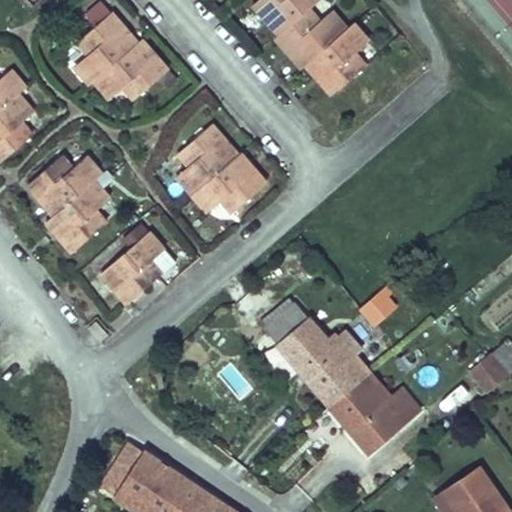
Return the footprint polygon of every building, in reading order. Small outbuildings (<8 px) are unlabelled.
[(278,50),(291,64),(296,60),(310,76),(313,74),(326,89),(321,94),(334,109),(370,78),(358,65),(368,56),(352,39),(349,42),(346,44),(331,27),(324,32),(314,20),(328,8),(320,0),(276,0),(258,16),(270,29),(273,27),(287,43),(284,45),(278,50)] [(154,74),(139,56),(135,60),(120,42),(127,37),(114,21),(78,52),(90,65),(80,73),(96,93),(100,90),(113,106),(122,98),(134,113),(170,84),(158,70),(154,74)] [(349,42),(334,24),(331,27),(346,44),(349,42)] [(287,43),(273,27),(270,29),(284,45),(287,43)] [(371,54),(355,36),(352,39),(368,56),(371,54)] [(142,54),(127,37),(120,42),(135,60),(139,56),(142,54)] [(158,70),(144,53),(142,54),(139,56),(154,74),(158,70)] [(310,76),(296,60),(291,64),(305,80),(307,78),(310,76)] [(96,93),(80,73),(75,78),(92,97),(95,94),(96,93)] [(326,89),(313,74),(310,76),(307,78),(321,94),(326,89)] [(30,102),(15,84),(12,87),(27,104),(30,102)] [(0,175),(34,147),(25,137),(35,129),(19,110),(23,107),(27,104),(12,87),(2,95),(0,91),(0,175)] [(113,106),(100,90),(96,93),(95,94),(108,110),(113,106)] [(38,126),(23,107),(19,110),(35,129),(38,126)] [(263,200),(252,187),(248,190),(234,173),(231,175),(218,159),(222,155),(209,139),(176,166),(187,180),(180,186),(208,221),(219,212),(231,226),(263,200)] [(236,171),(222,155),(218,159),(231,175),(234,173),(236,171)] [(252,187),(238,169),(236,171),(234,173),(248,190),(252,187)] [(103,228),(112,219),(96,201),(101,197),(105,193),(89,176),(78,185),(65,171),(33,201),(44,213),(47,210),(63,228),(59,231),(55,234),(69,249),(63,254),(79,272),(114,240),(103,228)] [(107,191),(92,174),(89,176),(105,193),(107,191)] [(208,221),(180,186),(176,189),(204,225),(208,221)] [(117,215),(101,197),(96,201),(112,219),(117,215)] [(63,228),(47,210),(44,213),(59,231),(63,228)] [(69,249),(55,234),(50,240),(63,254),(69,249)] [(168,268),(153,250),(150,253),(165,270),(168,268)] [(165,270),(150,253),(110,287),(123,301),(118,305),(130,320),(165,291),(155,279),(165,270)] [(123,301),(110,287),(105,291),(118,305),(123,301)] [(358,309),(366,317),(390,296),(382,287),(358,309)] [(398,305),(390,296),(366,317),(374,327),(398,305)] [(329,408),(372,371),(357,354),(363,348),(345,328),(337,334),(334,331),(328,336),(309,315),(307,316),(294,301),(260,329),(329,408)] [(95,320),(85,328),(98,343),(108,334),(95,320)] [(486,394),(508,375),(490,355),(468,374),(486,394)] [(391,394),(372,371),(329,408),(368,454),(422,408),(402,385),(391,394)] [(451,511),(511,511),(479,465),(439,494),(451,511)] [(214,511),(153,472),(127,511),(214,511)] [(451,511),(439,494),(433,497),(443,511),(451,511)]
